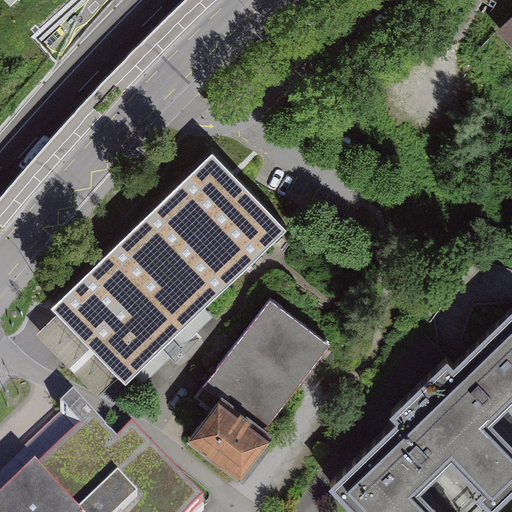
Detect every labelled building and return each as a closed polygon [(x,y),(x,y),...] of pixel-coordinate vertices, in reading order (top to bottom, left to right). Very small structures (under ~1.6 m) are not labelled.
[(13,2),(40,31),(32,38),(39,45),(88,0),(5,0),(10,5),(13,2)] [(511,21),(489,44),(511,67),(511,21)] [(206,162),(43,319),(119,397),(281,240),(206,162)] [(179,448),(232,489),(265,447),(260,442),(325,358),(264,310),(195,397),(210,409),(179,448)] [(511,314),(449,376),(442,368),(433,377),(488,433),(511,409),(511,314)] [(511,457),(488,433),(433,377),(393,416),(447,473),(475,503),(472,507),(476,511),(500,511),(511,501),(511,457)] [(427,511),(417,501),(447,473),(393,416),(385,424),(392,431),(323,497),(336,511),(427,511)] [(181,511),(123,451),(109,466),(65,419),(54,429),(74,450),(7,511),(181,511)]
